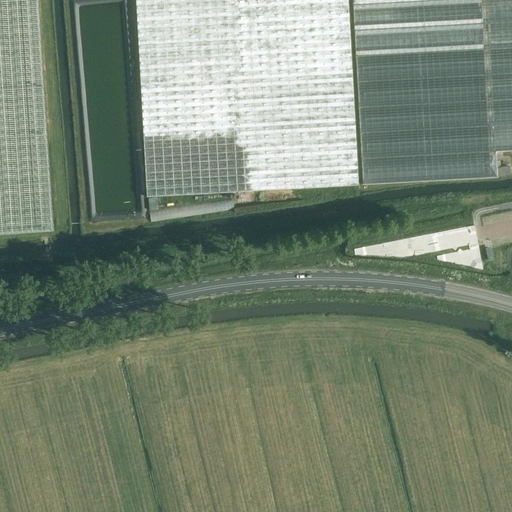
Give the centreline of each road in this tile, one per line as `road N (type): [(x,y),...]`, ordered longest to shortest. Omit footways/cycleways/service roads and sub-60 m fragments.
road 1 (primary): [(284,278),(0,329)]
road 2 (primary): [(284,278),(398,283),(511,305)]
